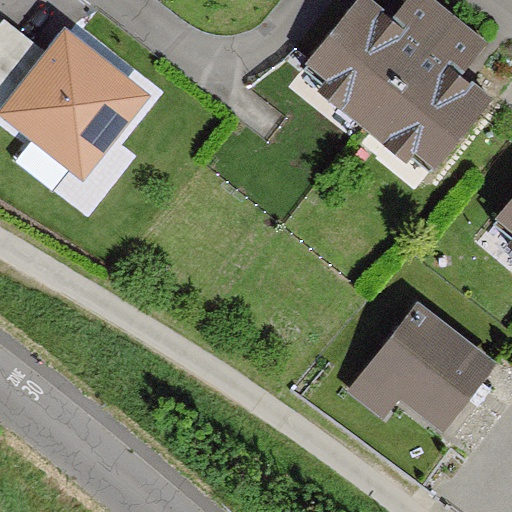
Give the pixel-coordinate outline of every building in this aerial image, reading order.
[(406,0),(391,18),(368,0),(358,0),(309,60),(349,92),(338,105),(363,124),(451,16),(431,0),(406,0)] [(397,132),(435,163),(489,98),(459,74),(485,43),(451,16),(363,124),(387,144),(397,132)] [(0,99),(35,56),(0,28),(0,99)] [(66,36),(7,111),(81,169),(140,95),(66,36)] [(511,199),(499,215),(511,226),(511,199)] [(489,365),(417,308),(370,367),(443,424),(489,365)]
